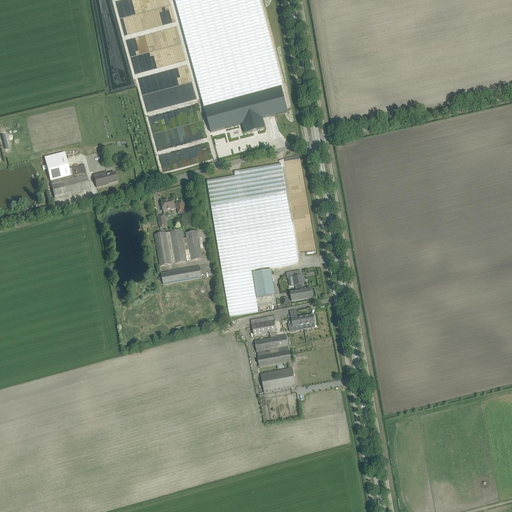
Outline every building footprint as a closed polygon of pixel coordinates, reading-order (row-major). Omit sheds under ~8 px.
[(259,0),(175,0),(204,109),(211,133),(243,124),(246,134),(265,129),(262,119),(288,112),(281,88),(281,87),(283,87),(259,0)] [(69,170),(64,152),(44,157),(55,198),(90,189),(84,166),(69,170)] [(211,206),(216,238),(230,317),(258,312),(255,293),(252,271),(256,271),(298,264),(282,165),(235,172),(234,172),(235,177),(207,181),(211,206)] [(107,175),(106,172),(94,176),(95,183),(97,188),(108,185),(107,184),(117,181),(114,173),(107,175)] [(174,204),(173,200),(168,201),(168,200),(161,201),(163,211),(177,209),(178,214),(184,213),(182,203),(174,204)] [(160,229),(167,228),(164,215),(158,216),(160,229)] [(183,239),(181,230),(154,235),(160,267),(203,259),(201,248),(203,248),(202,242),(203,242),(202,236),(199,237),(198,231),(186,234),(187,238),(183,239)] [(163,285),(202,278),(200,267),(161,274),(163,285)] [(252,271),(255,293),(256,293),(257,298),(275,295),(271,270),(256,273),(256,271),(252,271)] [(311,288),(304,290),(303,285),(302,276),(293,277),(295,286),(296,291),(290,292),(292,302),(313,298),(311,288)] [(281,299),(283,306),(289,304),(287,297),(281,299)] [(293,327),(293,331),(298,330),(297,327),(305,325),(310,324),(315,324),(313,315),(309,316),(297,318),(291,319),(293,327)] [(277,337),(276,333),(273,317),(268,318),(269,322),(252,325),(254,337),(270,334),(271,338),(255,341),(257,353),(258,357),(260,368),(277,365),(277,370),(284,368),(283,364),(291,363),(289,351),(288,347),(286,335),(277,337)] [(264,393),(296,387),(292,368),(261,374),(264,393)]
